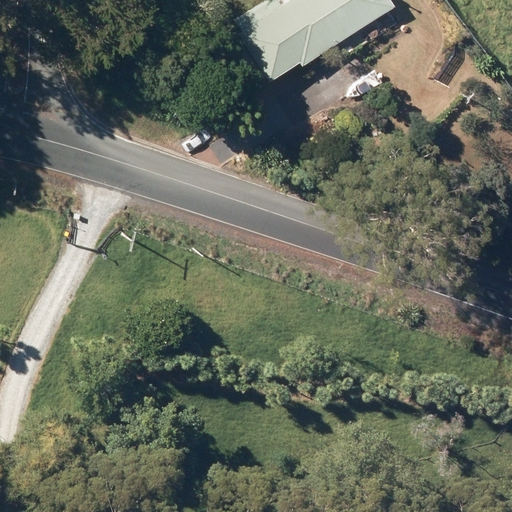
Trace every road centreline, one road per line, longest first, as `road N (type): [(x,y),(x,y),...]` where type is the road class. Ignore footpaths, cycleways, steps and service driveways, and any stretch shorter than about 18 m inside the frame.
road 1 (secondary): [(40,137),(511,295)]
road 2 (tertiary): [(30,0),(40,137)]
